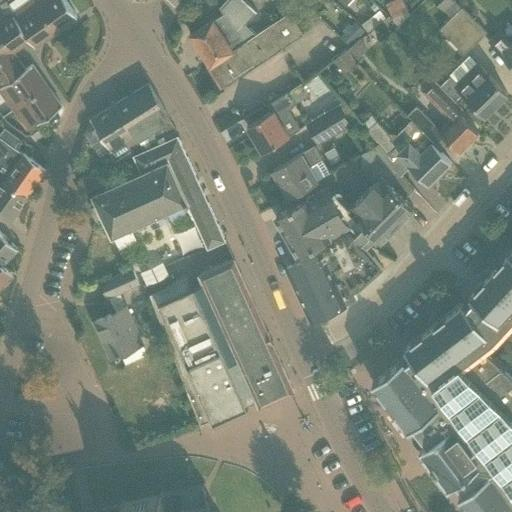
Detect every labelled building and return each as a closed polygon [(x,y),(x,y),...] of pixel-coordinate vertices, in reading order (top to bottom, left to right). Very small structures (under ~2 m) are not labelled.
[(31,0),(11,14),(12,17),(0,25),(0,84),(1,86),(0,86),(0,92),(28,129),(37,123),(38,124),(62,107),(52,92),(49,94),(40,80),(42,79),(32,64),(25,69),(13,52),(30,40),(35,47),(49,37),(48,35),(61,25),(63,27),(77,17),(64,0),(31,0)] [(257,11),(250,4),(244,0),(229,0),(222,8),(225,12),(213,20),(191,35),(199,47),(196,49),(201,57),(204,54),(210,64),(207,66),(222,89),(304,35),(289,13),(256,35),(244,24),(257,11)] [(301,0),(278,0),(285,6),(300,19),(310,8),(301,0)] [(403,0),(392,0),(387,3),(395,17),(407,11),(408,10),(403,0)] [(462,7),(455,0),(432,0),(451,18),(440,28),(466,54),(476,43),(451,18),(462,7)] [(0,6),(6,15),(12,11),(5,1),(0,4),(0,6)] [(487,32),(462,7),(451,18),(476,43),(487,32)] [(344,33),(340,37),(350,46),(365,31),(355,21),(351,25),(349,23),(342,30),(344,33)] [(511,42),(500,31),(490,40),(502,52),(501,53),(511,63),(511,42)] [(360,38),(346,50),(355,60),(368,48),(360,38)] [(345,49),(333,61),(344,73),(356,61),(355,60),(346,50),(345,49)] [(449,77),(441,85),(455,101),(464,93),(467,97),(466,97),(484,116),(507,93),(479,64),(457,85),(449,77)] [(441,85),(440,86),(434,80),(423,90),(451,118),(439,130),(460,152),(479,133),(458,112),(462,108),(455,101),(441,85)] [(148,83),(115,103),(134,135),(135,134),(138,139),(139,140),(128,146),(133,155),(178,135),(171,119),(168,114),(148,83)] [(270,104),(274,110),(248,126),(263,151),(300,129),(289,111),(290,110),(297,101),(291,91),(270,104)] [(134,135),(115,103),(91,118),(96,127),(85,134),(98,156),(124,140),(128,146),(139,140),(138,139),(135,134),(134,135)] [(313,132),(344,114),(339,104),(307,122),(313,132)] [(427,134),(437,124),(417,104),(408,114),(412,119),(422,130),(427,134)] [(344,114),(313,132),(319,143),(350,125),(344,114)] [(368,130),(387,154),(398,145),(386,131),(378,121),(377,122),(368,130)] [(0,176),(3,179),(4,179),(27,196),(46,169),(22,153),(22,154),(14,148),(21,138),(5,126),(0,133),(0,176)] [(31,135),(35,140),(44,134),(40,128),(31,135)] [(427,134),(422,130),(399,152),(411,164),(410,165),(429,183),(451,161),(433,143),(435,142),(427,134)] [(104,187),(84,196),(99,219),(102,217),(111,238),(133,228),(185,204),(186,206),(188,205),(207,247),(226,240),(178,135),(133,155),(141,172),(104,188),(104,187)] [(322,158),(314,145),(274,169),(290,196),(329,173),(321,159),(322,158)] [(327,186),(276,216),(284,230),(292,226),(298,236),(290,241),(298,255),(320,243),(348,227),(349,226),(355,232),(367,244),(376,234),(381,240),(393,228),(386,221),(395,213),(402,220),(413,208),(404,199),(389,183),(399,173),(391,163),(379,171),(382,176),(376,182),(375,182),(350,207),(337,195),(333,197),(327,186)] [(97,171),(76,180),(83,194),(84,196),(104,187),(97,171)] [(3,179),(0,176),(0,215),(8,222),(27,196),(4,179),(3,179)] [(321,244),(323,250),(287,266),(312,321),(345,306),(357,299),(354,294),(361,290),(384,269),(372,257),(371,257),(348,227),(333,236),(333,237),(321,244)] [(0,262),(3,265),(17,249),(0,232),(0,262)] [(511,511),(511,248),(476,287),(469,294),(473,297),(466,303),(464,300),(405,345),(412,354),(406,359),(404,357),(373,381),(409,429),(414,425),(416,428),(410,433),(411,434),(412,433),(416,437),(419,443),(418,443),(419,444),(425,440),(427,443),(420,448),(449,487),(456,482),(464,491),(459,495),(472,511),(511,511)] [(187,277),(150,293),(201,427),(203,426),(202,423),(211,419),(213,424),(215,423),(214,421),(246,407),(246,408),(248,408),(246,402),(255,398),(259,407),(291,393),(293,388),(272,343),(273,342),(268,331),(267,331),(234,258),(199,274),(204,284),(194,288),(194,287),(191,289),(186,279),(188,278),(187,277)] [(0,289),(11,278),(11,272),(3,265),(0,262),(0,289)] [(139,283),(132,268),(101,282),(108,297),(139,283)] [(125,306),(124,307),(94,320),(111,357),(116,355),(117,356),(121,354),(126,364),(147,354),(125,306)] [(209,511),(208,505),(211,504),(211,502),(207,503),(203,485),(205,482),(203,481),(201,485),(182,489),(181,485),(179,486),(179,490),(164,493),(160,491),(158,496),(125,504),(121,501),(119,504),(121,505),(102,509),(103,511),(209,511)]
